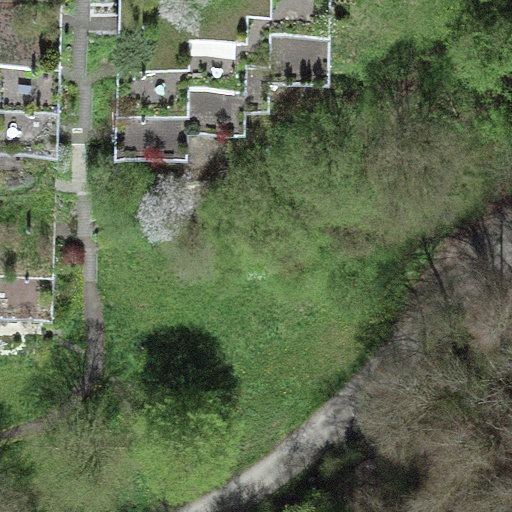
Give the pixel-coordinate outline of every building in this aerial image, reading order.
[(0,0),(0,25),(60,28),(61,0),(0,0)] [(271,0),(120,0),(119,29),(270,35),(271,0)] [(60,28),(0,25),(0,122),(6,122),(5,138),(56,139),(60,28)] [(270,35),(119,29),(115,153),(167,155),(168,127),(267,131),(270,35)] [(0,188),(54,190),(56,139),(5,138),(5,145),(0,145),(0,188)] [(0,315),(50,317),(54,190),(0,188),(0,286),(0,300),(0,315)]
